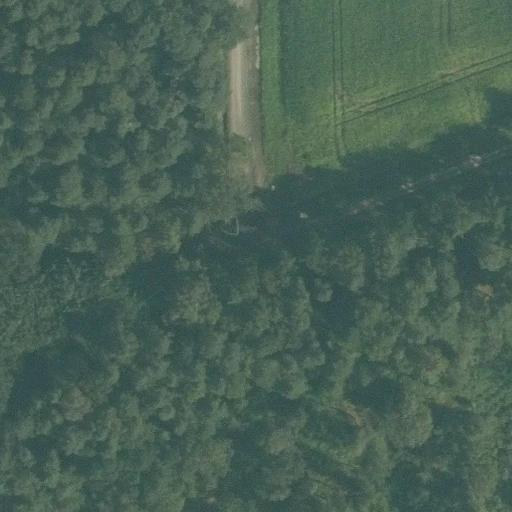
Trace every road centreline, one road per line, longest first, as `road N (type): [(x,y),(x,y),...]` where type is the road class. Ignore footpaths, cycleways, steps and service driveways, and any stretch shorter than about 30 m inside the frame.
road 1 (track): [(234,227),(511,132)]
road 2 (track): [(0,244),(234,227)]
road 3 (track): [(234,227),(229,0)]
